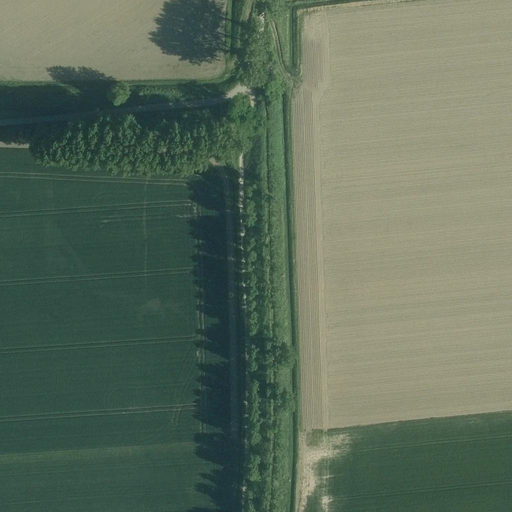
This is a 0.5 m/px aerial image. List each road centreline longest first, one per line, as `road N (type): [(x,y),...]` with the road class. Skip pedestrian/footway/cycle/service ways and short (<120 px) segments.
road 1 (track): [(245,85),(269,446),(261,511)]
road 2 (unclassified): [(0,120),(232,93),(256,63),(262,0)]
